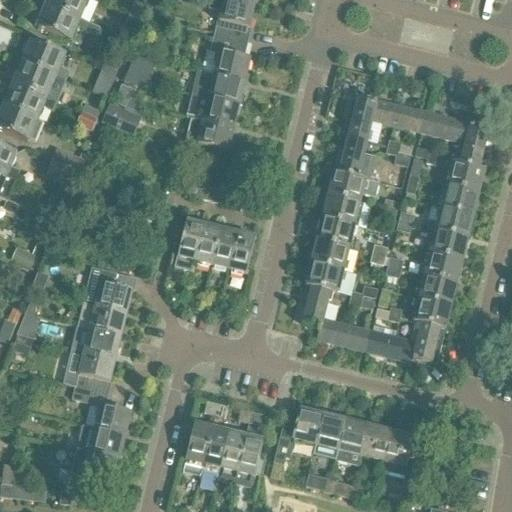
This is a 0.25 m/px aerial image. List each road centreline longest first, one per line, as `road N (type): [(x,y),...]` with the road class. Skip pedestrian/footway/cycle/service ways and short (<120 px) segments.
road 1 (residential): [(249,361),(327,37)]
road 2 (residential): [(149,511),(183,347),(249,361)]
road 3 (residential): [(463,408),(249,361)]
road 4 (residential): [(511,80),(327,37)]
road 5 (residential): [(463,408),(507,237)]
road 6 (residential): [(356,0),(508,34)]
